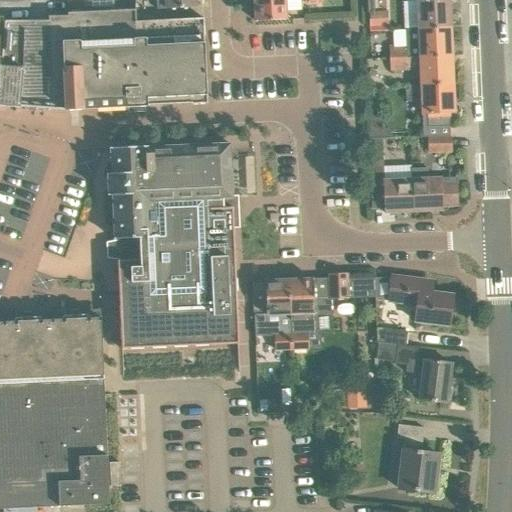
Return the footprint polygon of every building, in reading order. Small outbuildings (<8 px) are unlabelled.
[(165,9),(176,8),(196,7),(195,0),(157,0),(157,2),(165,2),(165,9)] [(286,20),(285,0),(284,0),(254,0),(256,22),(286,20)] [(419,29),(451,27),(449,0),(417,0),(419,29)] [(66,111),(83,110),(83,109),(111,108),(108,16),(136,17),(136,10),(82,12),(68,13),(68,16),(49,17),(49,21),(5,21),(2,58),(0,57),(0,106),(19,108),(20,107),(35,109),(37,110),(37,108),(48,109),(48,111),(50,111),(50,110),(66,110),(66,111)] [(389,26),(388,11),(370,12),(370,27),(389,26)] [(136,22),(136,17),(108,16),(111,108),(125,107),(125,108),(147,107),(147,106),(190,104),(190,105),(207,104),(206,71),(206,38),(205,38),(204,18),(136,22)] [(420,58),(452,56),(451,27),(419,29),(404,30),(405,46),(390,46),(390,60),(420,58)] [(420,86),(453,84),(452,56),(420,58),(390,60),(391,71),(419,70),(420,86)] [(423,126),(431,126),(451,125),(450,113),(455,113),(453,84),(420,86),(421,115),(423,115),(423,126)] [(379,104),(378,88),(367,88),(367,104),(379,104)] [(428,153),(452,153),(452,137),(428,137),(428,153)] [(369,139),(369,157),(379,157),(379,139),(369,139)] [(126,292),(119,292),(120,297),(119,297),(121,349),(239,344),(233,207),(223,208),(223,199),(232,199),(232,196),(230,156),(230,144),(147,147),(110,148),(111,174),(107,174),(108,196),(112,196),(114,239),(124,239),(123,240),(118,242),(114,247),(115,253),(118,258),(124,259),(126,292)] [(413,212),(411,178),(385,179),(384,157),(379,157),(369,157),(372,209),(384,209),(385,213),(413,212)] [(458,205),(457,181),(452,181),(452,180),(442,180),(442,177),(428,178),(428,169),(412,169),(412,178),(411,178),(413,212),(442,211),(442,206),(458,205)] [(376,299),(376,280),(347,280),(347,274),(329,274),(329,278),(289,280),(293,350),(294,350),(306,350),(323,350),(322,336),(334,335),(333,299),(376,299)] [(453,295),(427,292),(428,281),(392,276),(391,279),(376,280),(376,299),(376,301),(416,306),(414,321),(449,325),(453,295)] [(276,351),(293,350),(289,280),(265,281),(252,282),(254,316),(256,337),(276,336),(276,351)] [(85,505),(109,504),(104,393),(101,318),(0,322),(0,509),(84,505),(85,505)] [(377,343),(379,343),(406,346),(407,332),(376,328),(377,343)] [(423,374),(420,400),(446,403),(447,399),(450,400),(452,388),(448,388),(451,363),(419,360),(421,348),(406,346),(379,343),(377,361),(407,365),(406,372),(423,374)] [(347,389),(347,408),(366,408),(366,389),(347,389)] [(424,428),(404,425),(399,424),(397,438),(404,439),(403,449),(401,448),(396,488),(435,493),(437,475),(432,474),(435,456),(439,456),(440,455),(421,453),(424,428)] [(119,462),(109,463),(110,487),(120,486),(119,462)]
